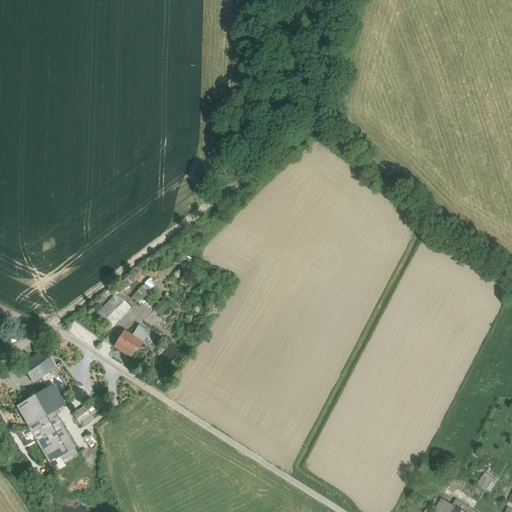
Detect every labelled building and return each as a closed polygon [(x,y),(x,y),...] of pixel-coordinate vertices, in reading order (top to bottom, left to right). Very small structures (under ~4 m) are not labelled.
[(149,277),(132,295),(139,301),(155,283),(149,277)] [(116,295),(100,311),(114,326),(131,309),(116,295)] [(152,309),(159,315),(169,305),(163,299),(152,309)] [(114,326),(100,311),(94,318),(108,332),(114,326)] [(149,334),(138,327),(132,337),(142,344),(149,334)] [(132,337),(123,332),(113,347),(133,359),(142,344),(132,337)] [(44,349),(30,359),(43,377),(56,367),(44,349)] [(30,359),(21,366),(34,383),(43,377),(30,359)] [(53,386),(18,407),(28,426),(49,462),(59,457),(59,456),(74,447),(55,415),(59,412),(57,409),(64,404),(53,386)] [(97,396),(74,414),(82,425),(82,424),(84,426),(93,419),(91,416),(105,406),(97,396)] [(89,448),(96,443),(87,432),(81,437),(89,448)] [(59,457),(49,462),(55,471),(65,465),(59,456),(59,457)] [(490,481),(482,477),(477,485),(485,490),(490,481)] [(462,511),(452,505),(442,499),(433,511),(462,511)] [(469,508),(456,500),(452,505),(462,511),(473,511),(468,509),(469,508)]
